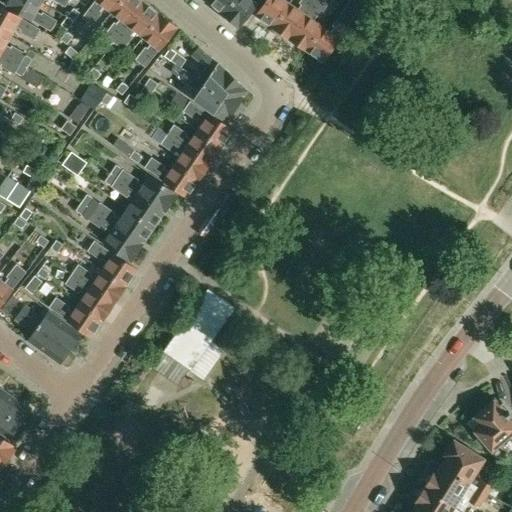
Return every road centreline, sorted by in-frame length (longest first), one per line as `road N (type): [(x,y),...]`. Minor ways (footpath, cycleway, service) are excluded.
road 1 (residential): [(80,400),(277,92),(167,0)]
road 2 (residential): [(354,511),(511,260)]
road 3 (unclassified): [(6,511),(80,400)]
